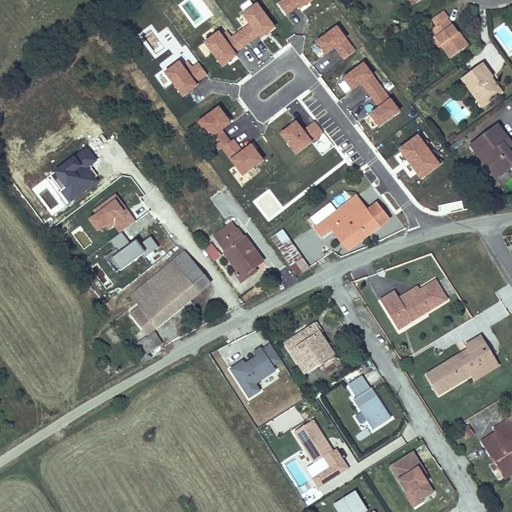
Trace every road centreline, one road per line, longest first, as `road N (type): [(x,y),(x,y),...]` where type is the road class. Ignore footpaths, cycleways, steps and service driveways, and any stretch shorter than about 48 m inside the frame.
road 1 (unclassified): [(0,462),(327,274)]
road 2 (residential): [(481,511),(327,274)]
road 3 (residential): [(425,234),(294,75),(266,95)]
